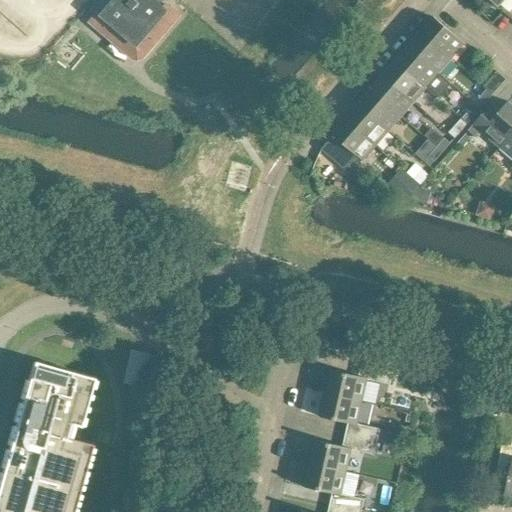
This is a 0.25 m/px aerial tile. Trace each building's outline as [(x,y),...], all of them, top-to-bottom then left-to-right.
[(121,0),(108,15),(102,10),(91,23),(133,59),(142,58),(179,16),(166,5),(161,11),(147,0),(121,0)] [(434,17),(421,32),(451,58),(464,43),(434,17)] [(421,32),(409,47),(439,73),(451,58),(421,32)] [(409,47),(396,61),(426,88),(438,98),(440,97),(442,95),(443,94),(444,94),(446,92),(447,90),(448,89),(449,88),(450,86),(451,84),(439,73),(409,47)] [(396,61),(383,76),(414,102),(426,88),(396,61)] [(506,80),(497,71),(484,87),(487,89),(493,95),(506,80)] [(383,76),(371,90),(401,117),(414,102),(383,76)] [(487,89),(479,99),(485,104),(493,95),(487,89)] [(371,90),(358,105),(388,131),(401,117),(371,90)] [(501,110),(493,103),(468,130),(477,138),(483,132),(500,147),(511,133),(511,104),(509,102),(501,110)] [(358,105),(346,119),(376,146),(388,131),(358,105)] [(462,119),(468,124),(474,117),(468,112),(462,119)] [(334,135),(322,149),(323,149),(345,169),(347,166),(358,154),(364,159),(376,146),(346,119),(333,135),(334,135)] [(455,138),(468,124),(462,119),(449,133),(455,138)] [(511,133),(500,147),(511,157),(511,133)] [(443,140),(437,148),(443,153),(449,146),(443,140)] [(433,164),(443,153),(437,148),(427,159),(433,164)] [(423,171),(415,180),(421,185),(429,176),(423,171)] [(410,196),(420,185),(409,176),(404,182),(404,190),(410,196)] [(207,351),(211,337),(211,335),(200,332),(199,337),(197,349),(207,351)] [(149,388),(158,353),(133,347),(124,381),(149,388)] [(0,511),(72,511),(92,445),(67,438),(71,425),(80,427),(93,379),(66,371),(65,375),(34,368),(35,362),(33,362),(0,477),(0,511)] [(330,370),(325,393),(362,402),(367,379),(390,385),(393,371),(361,364),(359,376),(330,370)] [(427,376),(417,382),(426,395),(436,389),(427,376)] [(492,389),(489,404),(504,408),(507,393),(492,389)] [(325,393),(320,417),(348,423),(358,425),(358,424),(357,424),(362,402),(325,393)] [(372,427),(369,440),(377,442),(380,429),(372,427)] [(314,440),(309,464),(346,472),(351,450),(352,450),(352,449),(344,447),(314,440)] [(369,440),(366,453),(374,455),(377,442),(369,440)] [(511,445),(503,444),(497,469),(510,472),(505,494),(511,495),(511,445)] [(341,494),(346,472),(309,464),(304,487),(342,496),(342,494),(341,494)] [(356,499),(354,510),(360,511),(362,511),(362,510),(365,501),(356,499)]
